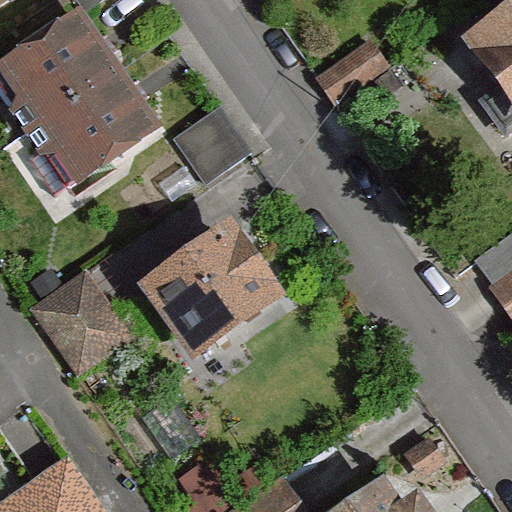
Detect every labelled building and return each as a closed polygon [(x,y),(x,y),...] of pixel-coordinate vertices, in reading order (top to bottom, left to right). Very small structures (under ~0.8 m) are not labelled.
[(78,0),(88,13),(106,0),(78,0)] [(31,133),(118,76),(79,20),(7,69),(26,95),(18,114),(31,133)] [(511,22),(479,47),(511,89),(511,22)] [(389,69),(372,45),(337,70),(354,94),(389,69)] [(118,76),(31,133),(45,155),(64,153),(83,181),(156,132),(118,76)] [(192,163),(238,132),(221,107),(175,138),(192,163)] [(253,154),(238,132),(192,163),(207,185),(252,155),(253,154)] [(511,237),(478,263),(495,288),(511,274),(511,237)] [(229,239),(157,292),(198,351),(271,299),(229,239)] [(511,307),(511,274),(495,288),(511,308),(511,307)] [(89,279),(39,313),(82,374),(131,339),(89,279)] [(98,511),(69,469),(5,511),(98,511)] [(229,511),(268,486),(258,470),(194,511),(229,511)] [(289,511),(273,488),(236,511),(289,511)] [(388,511),(380,501),(364,511),(388,511)]
